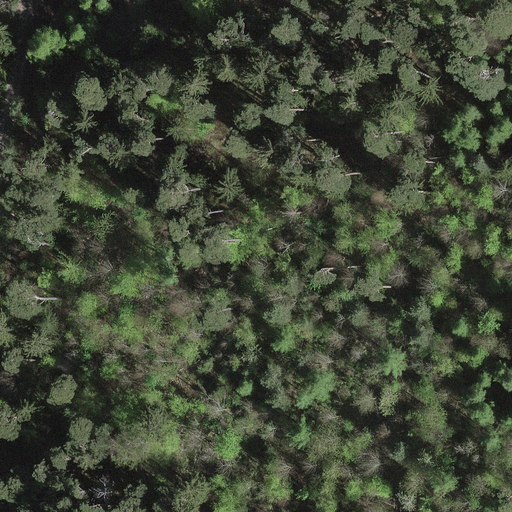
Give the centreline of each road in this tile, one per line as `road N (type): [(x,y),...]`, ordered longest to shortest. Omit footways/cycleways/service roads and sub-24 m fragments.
road 1 (track): [(34,1),(9,339),(33,511)]
road 2 (track): [(0,166),(34,0)]
